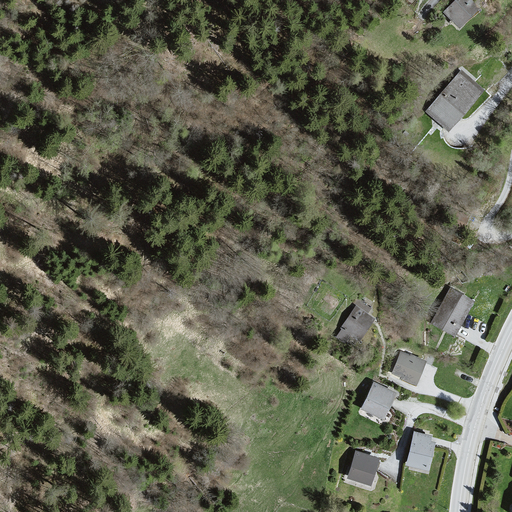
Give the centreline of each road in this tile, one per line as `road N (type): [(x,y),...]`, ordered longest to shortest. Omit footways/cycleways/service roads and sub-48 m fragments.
road 1 (tertiary): [(511,334),(474,428),(459,511)]
road 2 (unknown): [(474,428),(416,410),(398,459),(386,469)]
